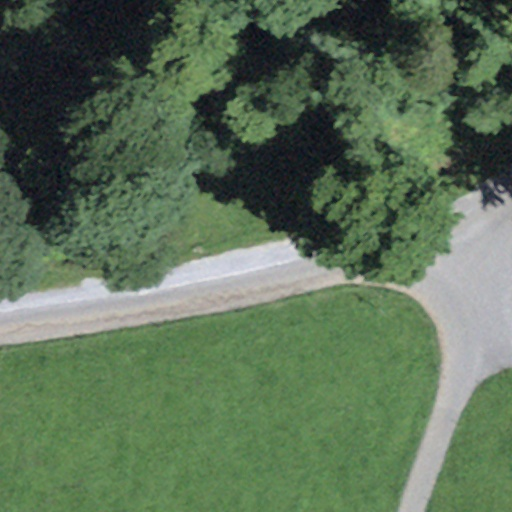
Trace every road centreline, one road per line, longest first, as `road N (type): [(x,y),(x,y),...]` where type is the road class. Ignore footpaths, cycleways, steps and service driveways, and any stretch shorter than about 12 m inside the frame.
road 1 (unclassified): [(0,316),(274,263),(511,177)]
road 2 (track): [(274,263),(200,158),(164,0)]
